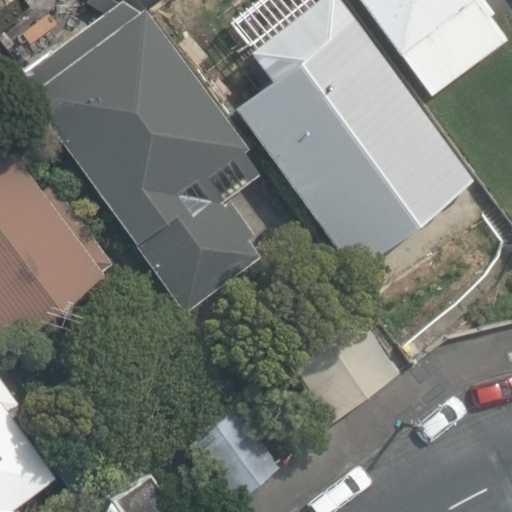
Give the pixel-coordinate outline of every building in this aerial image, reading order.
[(150,10),(130,0),(126,0),(25,80),(190,318),(264,263),(227,203),(261,175),(150,10)] [(385,68),(336,0),(158,0),(267,157),(385,68)] [(357,0),(424,101),(506,40),(480,0),(357,0)] [(121,268),(0,108),(0,329),(14,348),(121,268)] [(22,408),(0,376),(0,435),(18,423),(12,415),(22,408)] [(200,396),(161,425),(216,499),(255,470),(200,396)] [(186,511),(128,433),(20,511),(186,511)]
